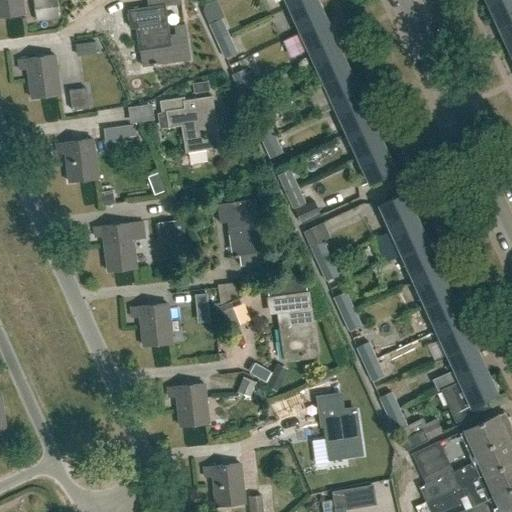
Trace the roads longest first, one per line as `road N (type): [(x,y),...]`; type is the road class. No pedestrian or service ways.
road 1 (residential): [(114,511),(134,485),(137,431),(0,130)]
road 2 (unclassified): [(511,242),(401,0)]
road 3 (residential): [(0,339),(54,462)]
